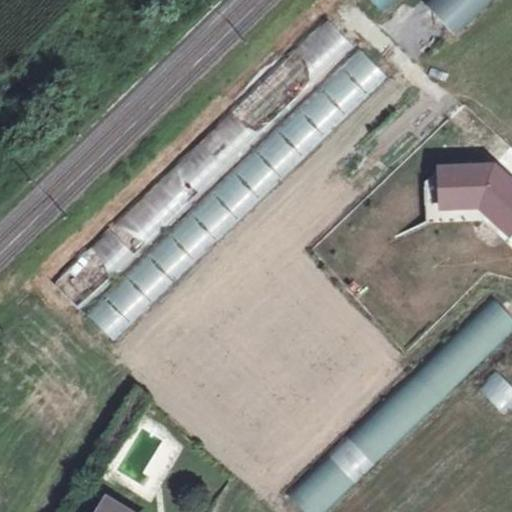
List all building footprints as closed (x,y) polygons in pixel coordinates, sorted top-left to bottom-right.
[(368,0),(381,13),(395,0),(368,0)] [(405,0),(388,17),(417,47),(466,0),(405,0)] [(511,0),(475,0),(424,49),(453,80),(511,23),(511,0)] [(329,17),(50,283),(77,311),(354,43),(329,17)] [(511,29),(458,81),(488,113),(511,89),(511,29)] [(85,313),(114,342),(385,79),(356,50),(85,313)] [(404,84),(128,348),(155,376),(431,112),(404,84)] [(511,105),(499,118),(511,130),(511,105)] [(511,182),(493,164),(439,167),(442,206),(476,203),(509,234),(511,230),(511,182)] [(511,273),(284,490),(304,511),(325,511),(511,334),(511,273)] [(511,361),(346,511),(407,511),(511,417),(511,361)] [(124,511),(105,500),(97,511),(124,511)]
